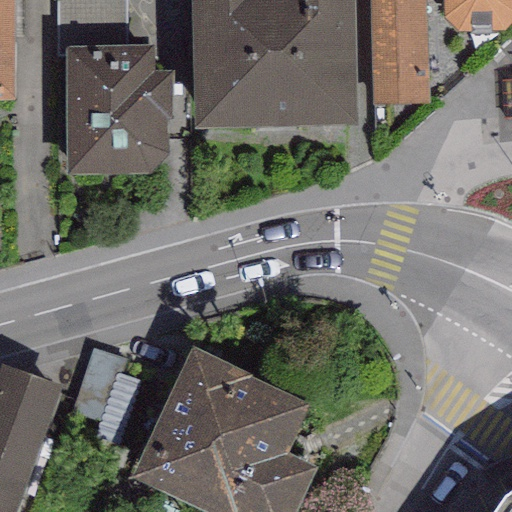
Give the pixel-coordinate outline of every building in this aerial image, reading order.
[(0,0),(0,106),(13,107),(11,0),(0,0)] [(352,0),(190,0),(193,138),(355,135),(352,0)] [(369,0),(372,110),(429,108),(424,0),(369,0)] [(511,0),(442,0),(444,25),(457,38),(504,38),(511,27),(511,0)] [(66,53),(67,180),(153,180),(168,162),(168,128),(172,128),(172,78),(153,78),(153,53),(66,53)] [(309,413),(189,357),(130,485),(187,511),(298,511),(314,479),(285,465),(309,413)] [(0,511),(14,511),(61,393),(0,370),(0,511)]
